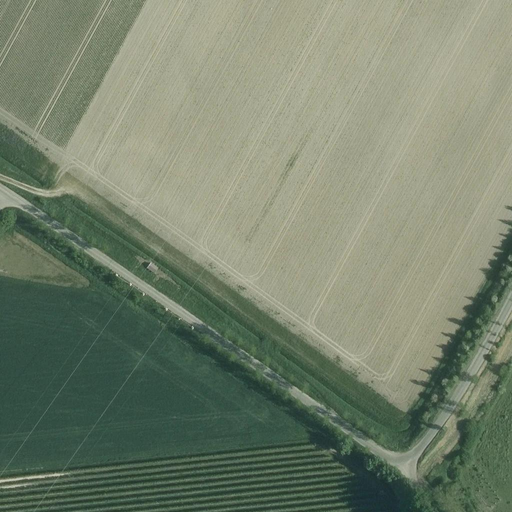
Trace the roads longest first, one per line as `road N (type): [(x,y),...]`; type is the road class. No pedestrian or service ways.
road 1 (unclassified): [(402,468),(0,189)]
road 2 (unclassified): [(402,468),(454,400),(511,296)]
